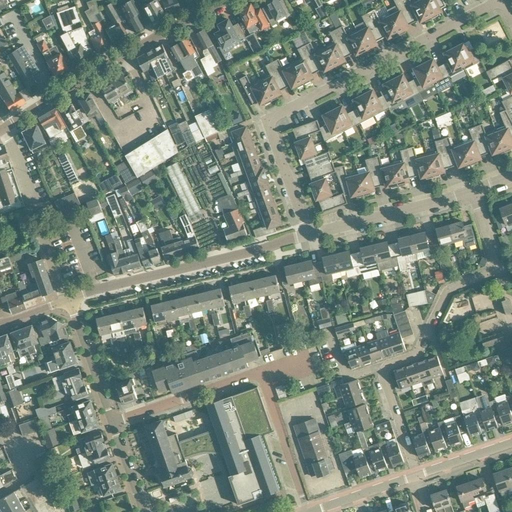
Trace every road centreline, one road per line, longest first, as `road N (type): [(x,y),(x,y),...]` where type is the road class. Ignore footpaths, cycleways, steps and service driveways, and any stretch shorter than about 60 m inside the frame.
road 1 (residential): [(308,233),(266,119),(501,0)]
road 2 (unclassified): [(308,511),(261,372),(112,423)]
road 3 (residential): [(6,128),(230,0)]
road 4 (unclassified): [(70,299),(308,233)]
road 5 (residential): [(381,368),(409,360),(450,290),(497,264),(471,190)]
road 6 (unclassified): [(308,233),(471,190)]
road 7 (unclassified): [(70,299),(112,423)]
